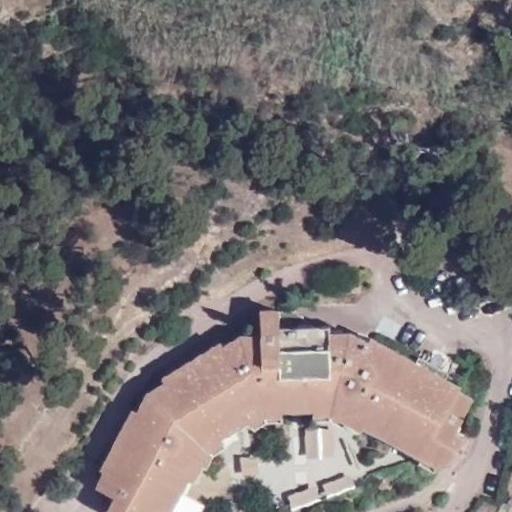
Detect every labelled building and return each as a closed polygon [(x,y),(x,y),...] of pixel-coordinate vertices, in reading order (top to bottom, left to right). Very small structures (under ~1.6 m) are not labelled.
[(445,379),(417,364),(371,339),(369,344),(351,334),(331,334),(330,326),(314,326),(297,327),(296,311),(262,312),(262,338),(242,338),(225,348),(222,344),(165,379),(167,384),(150,394),(140,413),(135,411),(104,471),(107,472),(99,488),(118,497),(110,511),(164,511),(192,460),(196,463),(201,465),(208,450),(224,441),(221,437),(218,433),(246,415),(249,420),(251,424),(266,415),(283,415),(283,414),(282,404),(284,403),(286,401),(300,400),(304,403),(315,403),(315,412),(315,413),(333,413),(347,421),(350,417),(352,412),(379,427),(426,452),(423,456),(438,465),(454,460),(464,439),(455,434),(474,399),(459,392),(461,388),(445,379)] [(297,327),(314,326),(296,311),(297,327)] [(420,358),(417,364),(445,379),(448,374),(420,358)] [(283,414),(315,412),(315,403),(304,403),(300,400),(286,401),(284,403),(282,404),(283,414)] [(350,417),(423,456),(426,452),(379,427),(352,412),(350,417)] [(218,433),(221,437),(249,420),(246,415),(218,433)] [(333,457),(333,428),(307,428),(306,457),(333,457)] [(364,466),(358,441),(343,444),(348,470),(364,466)] [(192,460),(164,511),(169,511),(196,463),(192,460)]
